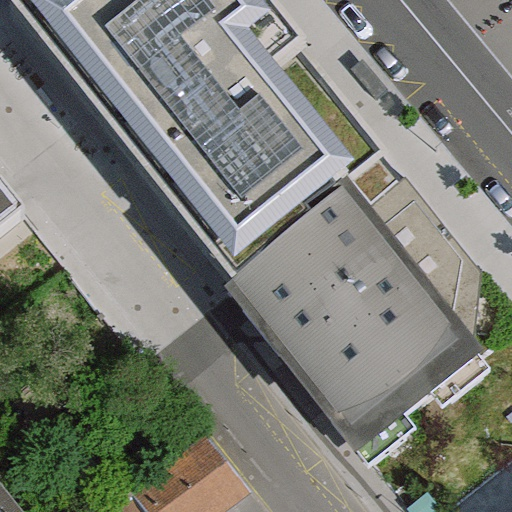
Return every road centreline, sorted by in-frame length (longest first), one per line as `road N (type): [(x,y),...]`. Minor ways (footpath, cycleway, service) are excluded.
road 1 (residential): [(156,298),(326,511)]
road 2 (residential): [(511,153),(386,0)]
